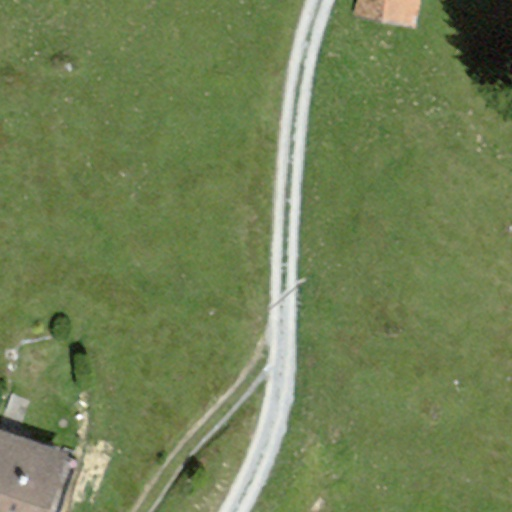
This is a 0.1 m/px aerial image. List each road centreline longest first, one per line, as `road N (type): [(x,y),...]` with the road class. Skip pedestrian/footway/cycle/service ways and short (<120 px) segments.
road 1 (track): [(329,0),(305,85),(280,404),(240,511)]
road 2 (track): [(282,347),(145,511)]
